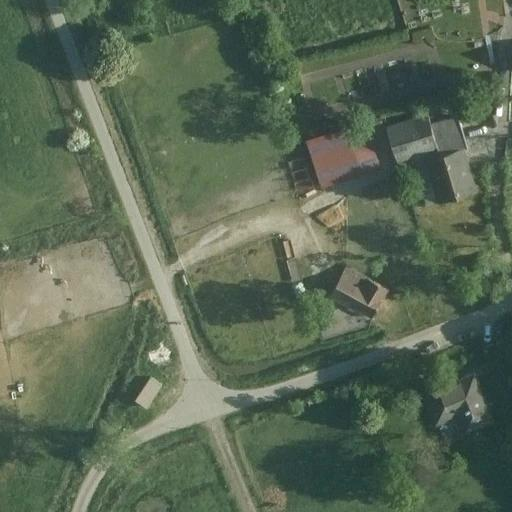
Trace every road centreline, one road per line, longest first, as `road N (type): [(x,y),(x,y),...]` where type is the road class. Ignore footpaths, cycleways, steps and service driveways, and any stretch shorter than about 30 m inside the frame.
road 1 (residential): [(46,0),(206,407)]
road 2 (residential): [(206,407),(511,294)]
road 3 (unclassified): [(206,407),(135,428),(113,443),(93,465),(73,511)]
road 4 (residential): [(511,268),(499,229),(491,108)]
